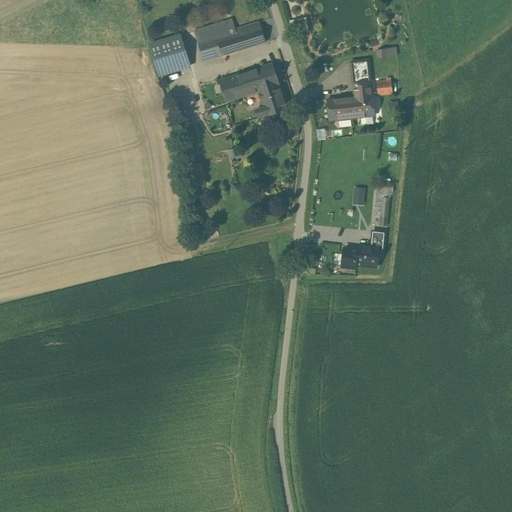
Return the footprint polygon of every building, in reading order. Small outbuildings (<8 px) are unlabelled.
[(303,15),(290,17),(292,33),(306,30),(303,15)] [(258,22),(197,41),(203,62),(205,61),(222,56),(265,43),(258,22)] [(150,45),(159,75),(190,66),(181,35),(150,45)] [(398,47),(378,49),(379,58),(399,55),(398,47)] [(368,60),(350,62),(350,63),(351,63),(353,84),(353,85),(370,83),(371,83),(371,82),(370,82),(368,61),(368,60)] [(272,64),(250,71),(251,72),(258,92),(263,107),(265,115),(266,116),(287,109),(272,64)] [(251,72),(220,82),(227,102),(258,92),(251,72)] [(391,80),(376,82),(378,95),(393,94),(391,80)] [(370,83),(353,85),(354,97),(328,100),(328,99),(327,99),(327,100),(328,100),(330,120),(329,120),(330,121),(330,120),(357,117),(357,118),(358,118),(358,117),(374,115),(370,83)] [(258,117),(265,115),(263,107),(256,110),(258,117)] [(288,128),(286,132),(289,136),(293,137),(296,135),(298,131),(296,127),(292,126),(288,128)] [(393,188),(377,186),(374,207),(381,208),(382,197),(385,198),(386,192),(392,192),(393,188)] [(354,187),(353,204),(365,204),(365,187),(354,187)] [(385,198),(382,197),(381,208),(380,216),(387,217),(389,198),(385,198)] [(384,233),(373,232),(371,247),(378,248),(378,246),(383,246),(384,233)] [(371,247),(358,246),(357,250),(358,250),(356,264),(376,267),(378,248),(371,247)] [(352,249),(344,248),(342,266),(355,268),(356,264),(358,250),(357,250),(356,249),(356,255),(352,254),(352,249)]
